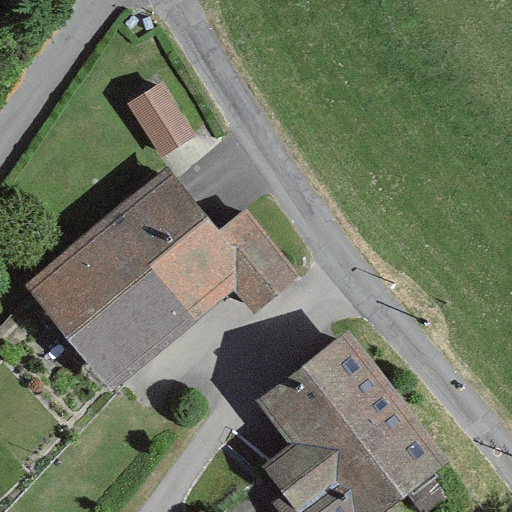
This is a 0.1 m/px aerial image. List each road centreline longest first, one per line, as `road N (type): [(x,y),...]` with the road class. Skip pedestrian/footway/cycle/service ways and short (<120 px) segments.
road 1 (residential): [(178,0),(281,174),(352,274),(511,465)]
road 2 (residential): [(0,140),(95,0)]
